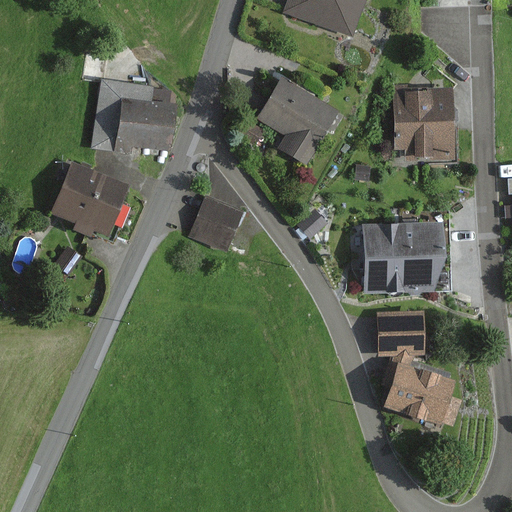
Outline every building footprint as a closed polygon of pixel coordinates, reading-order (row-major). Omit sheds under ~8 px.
[(287,0),(283,13),(352,37),(365,0),(287,0)] [(430,65),(413,85),(413,90),(453,88),(457,85),(430,65)] [(132,147),(172,152),(178,104),(153,101),(155,86),(101,79),(92,149),(131,154),(132,147)] [(339,112),(282,79),(258,120),(286,136),(278,148),(307,165),(339,112)] [(413,85),(392,86),(394,150),(404,150),(405,161),(455,159),(453,88),(413,90),(413,85)] [(237,136),(255,146),(264,130),(246,121),(237,136)] [(131,185),(71,160),(49,214),(75,225),(73,230),(92,237),(94,231),(110,237),(131,185)] [(371,167),(357,165),(355,181),(369,183),(371,167)] [(243,213),(205,197),(189,235),(227,251),(243,213)] [(313,206),(295,222),(310,239),(328,224),(313,206)] [(364,225),(365,259),(447,257),(446,223),(364,225)] [(68,247),(55,265),(69,274),(82,256),(68,247)] [(447,257),(365,259),(366,294),(434,292),(447,257)] [(423,313),(378,314),(378,355),(424,354),(423,313)] [(457,382),(399,363),(385,406),(452,428),(461,400),(451,397),(457,382)]
